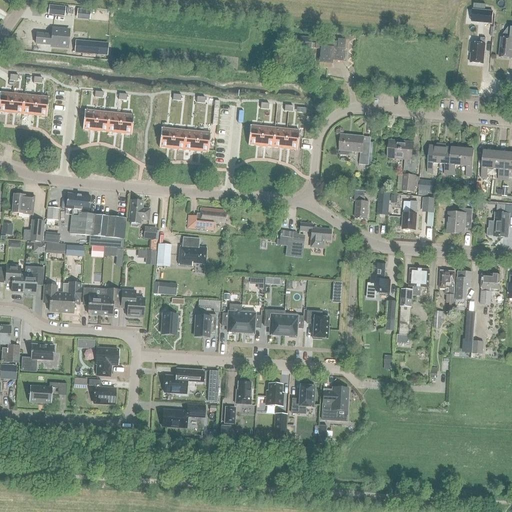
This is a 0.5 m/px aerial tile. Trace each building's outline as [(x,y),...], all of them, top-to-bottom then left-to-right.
[(64,16),(65,8),(49,6),(48,15),(64,16)] [(472,9),(471,22),(491,24),(492,11),(472,9)] [(77,17),(89,18),(90,11),(77,10),(77,17)] [(511,28),(507,28),(501,36),(501,38),(500,38),(499,58),(511,59),(511,55),(511,28)] [(44,35),(36,34),(35,44),(51,45),(51,47),(67,48),(68,30),(52,29),(52,35),(44,35)] [(319,49),(317,66),(330,67),(331,60),(343,61),(344,49),(346,49),(347,40),(337,39),(336,42),(315,40),(314,43),(311,43),(311,38),(299,37),(298,47),(319,49)] [(483,64),(486,39),(481,38),(480,44),(470,43),(470,53),(471,54),(470,63),(483,64)] [(75,53),(99,55),(99,45),(75,43),(75,53)] [(55,82),(54,100),(64,100),(64,83),(55,82)] [(0,93),(0,112),(10,114),(12,94),(0,93)] [(12,94),(10,114),(22,115),(24,96),(12,94)] [(24,96),(22,115),(34,116),(36,97),(24,96)] [(36,97),(34,116),(46,117),(48,98),(36,97)] [(84,111),(82,130),(95,131),(97,112),(84,111)] [(97,112),(95,131),(107,133),(109,113),(97,112)] [(109,113),(107,133),(119,134),(121,115),(109,113)] [(71,125),(72,114),(63,114),(62,125),(71,125)] [(121,115),(119,134),(131,135),(133,116),(121,115)] [(250,126),(248,146),(260,147),(262,127),(250,126)] [(262,127),(260,147),(272,148),(274,129),(262,127)] [(161,129),(159,148),(171,149),(173,130),(161,129)] [(274,129),(272,148),(284,149),(286,130),(274,129)] [(173,130),(171,149),(183,150),(185,131),(173,130)] [(286,130),(284,149),(297,151),(299,131),(286,130)] [(185,131),(183,150),(195,152),(197,132),(185,131)] [(197,132),(195,152),(208,153),(210,134),(197,132)] [(364,142),(364,137),(340,135),(339,151),(360,153),(359,165),(368,166),(370,142),(364,142)] [(70,137),(70,153),(97,154),(98,137),(70,137)] [(138,157),(139,141),(111,141),(111,157),(138,157)] [(410,155),(411,143),(391,141),(390,158),(405,159),(403,172),(415,173),(417,156),(410,155)] [(434,164),(439,164),(441,144),(437,144),(436,147),(430,146),(427,173),(433,173),(434,164)] [(441,144),(439,164),(445,165),(444,174),(449,175),(452,148),(445,148),(446,145),(441,144)] [(452,148),(449,175),(455,175),(455,166),(461,166),(463,146),(458,146),(458,149),(452,148)] [(463,146),(461,166),(467,167),(466,176),(471,177),(474,150),(467,149),(467,147),(463,146)] [(488,169),(493,169),(495,149),(491,149),(490,152),(483,151),(481,178),(487,179),(488,169)] [(503,180),(505,153),(499,152),(499,150),(495,149),(493,169),(499,170),(498,180),(503,180)] [(261,152),(234,151),(233,168),(260,169),(261,152)] [(511,171),(511,151),(511,153),(505,153),(503,180),(508,180),(509,171),(511,171)] [(274,171),(301,172),(302,156),(275,155),(274,171)] [(419,177),(415,176),(403,175),(402,191),(414,192),(414,187),(418,187),(419,177)] [(420,182),(419,196),(426,196),(427,191),(431,191),(432,183),(420,182)] [(378,193),(377,215),(388,216),(389,194),(378,193)] [(68,194),(66,209),(72,210),(69,235),(123,241),(126,219),(87,215),(87,211),(89,211),(90,197),(68,194)] [(14,195),(12,214),(34,216),(36,197),(14,195)] [(355,218),(367,219),(368,203),(364,202),(365,196),(354,195),(354,201),(356,202),(355,218)] [(423,199),(422,212),(434,213),(435,200),(423,199)] [(129,201),(127,224),(140,225),(140,220),(148,221),(149,210),(140,209),(141,202),(129,201)] [(402,229),(415,231),(417,203),(411,203),(410,215),(403,214),(402,229)] [(488,230),(487,229),(486,236),(507,238),(509,217),(511,216),(511,206),(506,206),(497,205),(496,214),(495,214),(494,222),(489,222),(488,230)] [(57,222),(58,210),(48,209),(47,221),(57,222)] [(188,217),(187,230),(212,232),(213,222),(225,223),(225,214),(220,214),(221,211),(200,209),(199,218),(188,217)] [(447,233),(464,234),(465,222),(472,222),(473,210),(459,209),(459,214),(448,213),(447,233)] [(43,243),(45,223),(33,221),(31,242),(43,243)] [(331,231),(311,229),(312,225),(300,223),(299,231),(311,232),(310,240),(312,240),(311,247),(323,248),(324,241),(330,242),(331,231)] [(2,237),(12,237),(13,225),(2,225),(2,237)] [(157,228),(144,227),(143,239),(155,240),(157,228)] [(280,231),(278,246),(291,247),(292,243),(303,244),(304,236),(296,235),(297,233),(280,231)] [(206,249),(198,248),(199,239),(182,238),(181,247),(180,247),(179,266),(192,266),(192,264),(205,265),(206,249)] [(169,267),(170,246),(158,245),(156,266),(169,267)] [(83,257),(84,247),(66,246),(65,256),(83,257)] [(147,251),(146,265),(154,265),(155,251),(147,251)] [(385,265),(382,265),(373,264),(373,274),(371,274),(370,284),(367,284),(366,297),(376,297),(376,293),(389,294),(390,281),(384,280),(385,265)] [(5,279),(12,280),(11,293),(23,293),(24,274),(19,274),(19,267),(6,266),(5,279)] [(29,275),(24,274),(23,293),(35,294),(36,281),(42,282),(43,269),(30,268),(29,275)] [(428,289),(430,271),(410,269),(409,287),(412,288),(412,291),(401,291),(400,308),(401,308),(399,337),(402,338),(409,338),(412,296),(419,296),(419,299),(420,299),(421,288),(428,289)] [(449,309),(453,309),(455,285),(456,272),(441,271),(440,289),(446,289),(445,292),(447,294),(447,304),(449,304),(449,309)] [(466,301),(467,289),(471,289),(472,274),(458,273),(456,301),(466,301)] [(491,275),(491,276),(482,275),(480,306),(490,306),(492,290),(499,291),(501,276),(491,275)] [(62,294),(61,313),(73,314),(73,305),(80,306),(81,284),(68,283),(68,285),(63,284),(62,294)] [(158,283),(157,294),(175,296),(176,285),(158,283)] [(333,283),(333,291),(341,291),(341,283),(333,283)] [(49,312),(61,313),(62,294),(57,294),(57,287),(44,286),(43,299),(50,300),(49,312)] [(88,315),(100,316),(101,297),(101,290),(83,288),(82,302),(89,302),(88,315)] [(101,297),(100,316),(111,316),(112,303),(119,304),(120,291),(101,290),(101,297)] [(127,317),(143,318),(144,299),(135,299),(135,292),(122,291),(121,304),(128,304),(127,317)] [(198,300),(198,308),(213,309),(213,312),(219,313),(220,302),(198,300)] [(389,302),(387,320),(396,320),(397,302),(389,302)] [(227,332),(240,333),(242,311),(241,311),(241,313),(228,313),(228,315),(222,314),(221,326),(227,327),(227,332)] [(255,312),(242,311),(240,333),(253,334),(254,328),(260,329),(261,317),(254,316),(255,312)] [(269,335),(282,336),(284,312),(271,311),(265,311),(264,327),(270,327),(269,335)] [(285,312),(284,312),(282,336),(289,336),(289,338),(296,339),(296,329),(302,329),(303,317),(297,317),(297,315),(284,314),(285,312)] [(314,312),(307,312),(306,324),(313,324),(313,340),(321,340),(321,338),(327,339),(328,319),(321,318),(321,313),(314,312)] [(444,312),(434,312),(433,329),(440,329),(441,323),(443,323),(444,312)] [(467,312),(465,340),(472,340),(474,312),(467,312)] [(196,314),(195,337),(208,338),(208,335),(208,332),(215,333),(216,316),(196,314)] [(163,315),(162,335),(175,336),(176,316),(163,315)] [(0,326),(0,342),(9,344),(10,327),(0,326)] [(483,355),(484,342),(474,341),(473,354),(483,355)] [(53,361),(54,346),(31,345),(30,359),(22,358),(21,371),(35,372),(36,360),(53,361)] [(8,363),(18,363),(19,347),(9,347),(8,363)] [(118,350),(96,349),(95,364),(97,364),(96,376),(110,377),(110,369),(109,369),(109,365),(117,366),(118,350)] [(392,356),(384,356),(384,365),(392,365),(392,356)] [(0,379),(16,381),(17,365),(0,364),(0,379)] [(165,376),(164,393),(186,395),(187,382),(203,383),(203,371),(187,370),(176,369),(176,377),(165,376)] [(218,372),(209,372),(208,384),(217,384),(218,372)] [(87,390),(87,379),(74,379),(74,390),(87,390)] [(100,381),(88,380),(88,386),(94,386),(93,403),(114,405),(115,390),(100,389),(100,381)] [(49,383),(48,387),(29,386),(28,403),(51,404),(52,388),(58,389),(59,383),(49,383)] [(250,392),(251,383),(238,383),(237,391),(236,391),(235,405),(251,405),(251,392),(250,392)] [(216,402),(217,384),(208,384),(207,402),(216,402)] [(266,392),(266,406),(282,407),(282,396),(281,396),(281,385),(268,385),(268,392),(266,392)] [(314,387),(308,387),(309,385),(300,385),(299,400),(292,399),(291,414),(305,415),(305,407),(312,408),(314,387)] [(335,411),(346,411),(348,389),(332,388),(332,396),(323,396),(324,392),(323,392),(321,420),(335,421),(335,411)] [(163,411),(162,427),(186,428),(187,417),(204,418),(205,407),(187,406),(186,412),(163,411)] [(224,424),(234,424),(235,409),(225,408),(224,424)] [(284,435),(286,415),(277,415),(275,415),(274,435),(276,435),(284,435)] [(318,431),(318,444),(325,444),(326,431),(318,431)]
